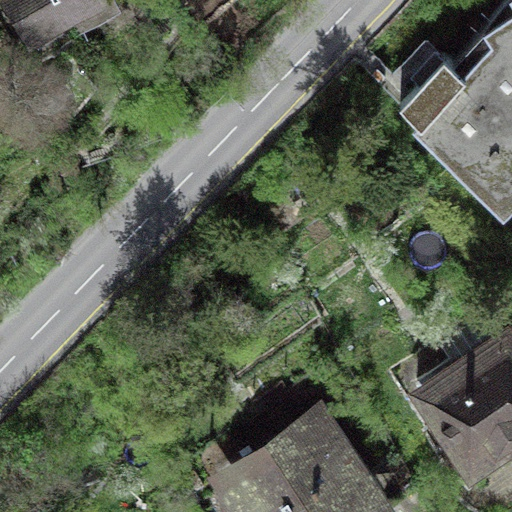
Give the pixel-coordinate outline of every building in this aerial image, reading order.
[(5,0),(26,36),(84,2),(92,17),(116,2),(114,0),(5,0)] [(418,112),(404,128),(511,232),(511,0),(501,0),(485,22),(453,56),(444,47),(399,95),(418,112)] [(69,97),(54,58),(14,85),(38,119),(69,97)] [(450,355),(415,377),(470,460),(511,432),(511,433),(511,338),(507,331),(456,365),(450,355)] [(312,419),(235,473),(262,511),(368,511),(374,508),(312,419)]
